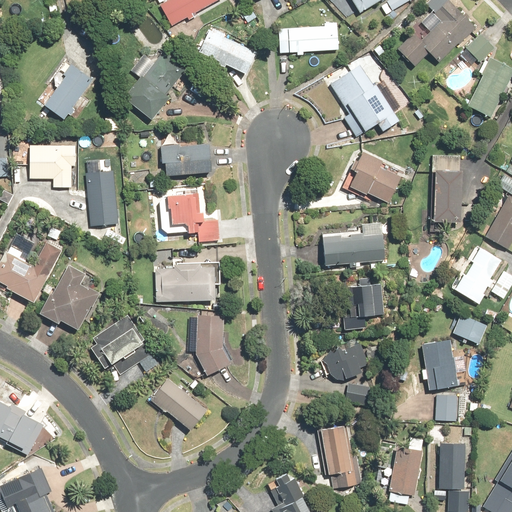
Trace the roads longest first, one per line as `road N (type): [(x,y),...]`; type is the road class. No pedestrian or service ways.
road 1 (residential): [(125,499),(238,452),(275,390),(269,184),(284,129)]
road 2 (residential): [(125,499),(72,396),(0,343)]
